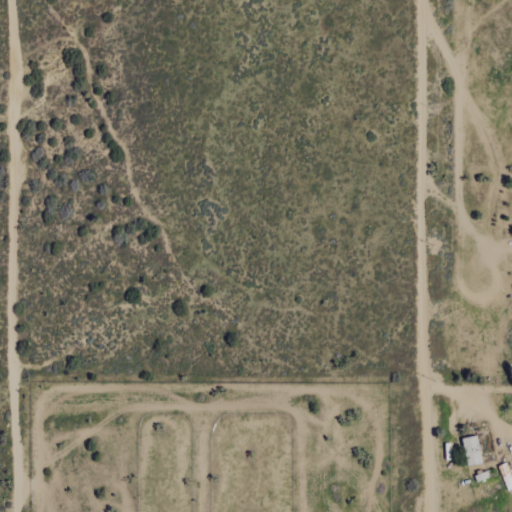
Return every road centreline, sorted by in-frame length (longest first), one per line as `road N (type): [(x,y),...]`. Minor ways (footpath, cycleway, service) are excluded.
road 1 (residential): [(433,511),(417,0)]
road 2 (residential): [(12,0),(16,511)]
road 3 (track): [(427,390),(476,397),(510,434),(495,390),(476,397)]
